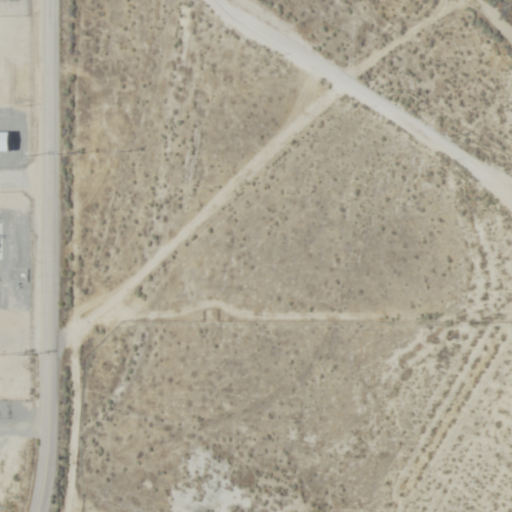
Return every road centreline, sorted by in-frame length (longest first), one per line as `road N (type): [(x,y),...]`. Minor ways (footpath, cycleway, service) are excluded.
road 1 (residential): [(40,511),(50,452),(50,0)]
road 2 (residential): [(511,199),(466,152),(196,0)]
